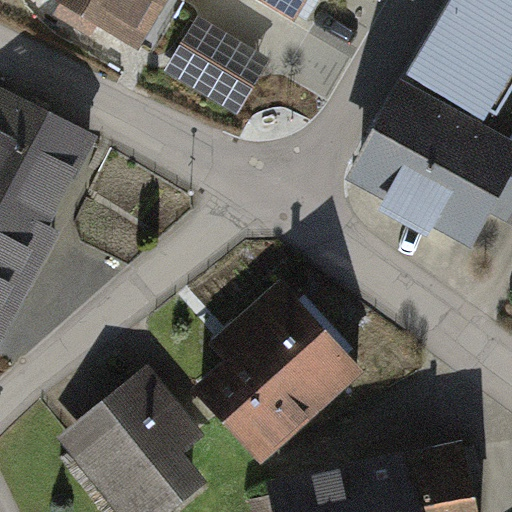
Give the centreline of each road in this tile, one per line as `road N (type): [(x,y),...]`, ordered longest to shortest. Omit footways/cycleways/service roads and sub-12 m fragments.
road 1 (residential): [(241,190),(0,401)]
road 2 (residential): [(511,362),(241,190)]
road 3 (residential): [(241,190),(53,72),(0,49)]
road 4 (residential): [(384,0),(319,105),(241,190)]
